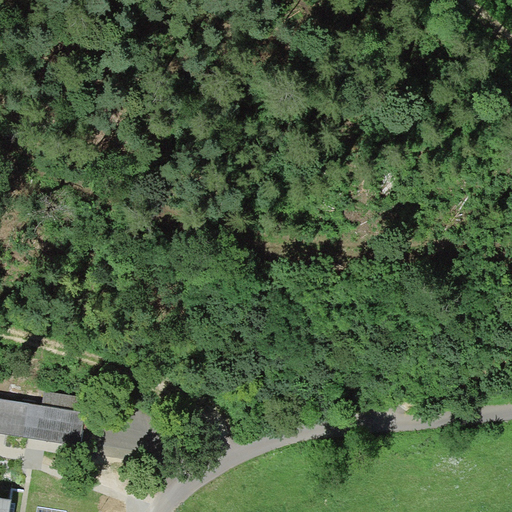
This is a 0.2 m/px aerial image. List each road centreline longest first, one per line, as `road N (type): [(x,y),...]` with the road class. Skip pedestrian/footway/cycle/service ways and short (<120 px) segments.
road 1 (unclassified): [(163,511),(193,482),(243,453),(384,424),(511,411)]
road 2 (track): [(243,453),(147,377),(0,320)]
